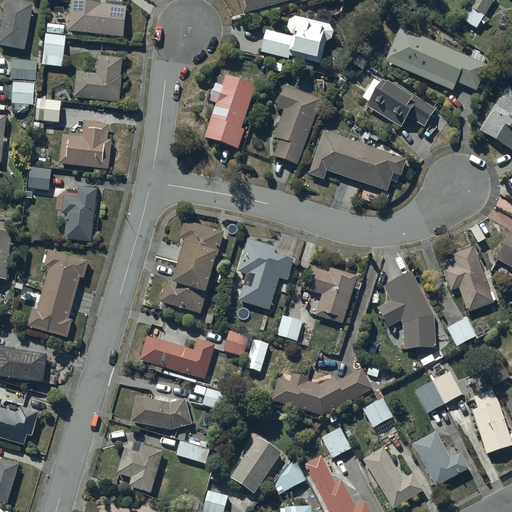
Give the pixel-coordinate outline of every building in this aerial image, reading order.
[(100,3),(73,0),(71,0),(68,32),(123,38),(126,8),(100,5),(100,3)] [(239,0),(244,15),(297,0),(239,0)] [(493,0),(475,0),(468,12),(465,10),(456,24),(465,30),(465,31),(473,36),(493,0)] [(34,6),(7,1),(0,39),(0,45),(25,51),(34,6)] [(333,15),(318,11),(316,22),(297,18),(290,22),(288,30),(293,37),(267,32),(262,53),(290,60),(290,57),(322,64),(327,43),(333,40),(334,32),(330,26),(333,15)] [(48,24),(47,33),(65,35),(66,26),(48,24)] [(487,66),(401,28),(386,62),(453,92),(456,83),(476,92),(487,66)] [(66,38),(46,35),(42,65),(62,68),(66,38)] [(122,59),(96,57),(95,75),(85,74),(85,72),(76,71),(74,98),(120,102),(122,78),(121,78),(122,59)] [(38,62),(12,61),(11,80),(36,82),(38,62)] [(234,79),(225,77),(223,86),(216,84),(211,103),(216,104),(206,139),(239,149),(244,131),(242,130),(255,86),(243,82),(243,80),(234,77),(234,79)] [(393,86),(383,81),(367,107),(402,128),(408,117),(426,127),(436,109),(434,108),(437,104),(428,99),(426,103),(394,84),(393,86)] [(35,85),(13,83),(12,104),(34,106),(35,85)] [(295,89),(286,86),(278,110),(284,112),(274,139),(280,141),(275,156),(299,165),(323,99),(309,94),(312,88),(297,83),(295,89)] [(511,93),(505,89),(480,133),(511,151),(511,93)] [(62,102),(38,100),(36,121),(60,123),(62,102)] [(7,117),(0,116),(0,163),(3,164),(5,144),(8,144),(8,140),(4,140),(7,117)] [(109,126),(84,123),(83,138),(62,136),(60,165),(95,168),(94,174),(100,175),(100,169),(110,170),(112,142),(108,141),(109,126)] [(407,160),(324,133),(310,176),(325,181),(328,173),(388,192),(392,182),(399,185),(407,160)] [(52,171),(31,169),(29,189),(50,191),(52,171)] [(97,190),(79,189),(78,199),(64,198),(62,215),(67,216),(65,240),(92,243),(97,190)] [(224,233),(185,222),(180,240),(185,241),(182,249),(184,249),(174,286),(166,284),(161,304),(201,315),(224,233)] [(13,233),(0,231),(0,280),(8,281),(13,233)] [(511,232),(510,232),(495,260),(511,268),(511,232)] [(277,248),(249,240),(240,272),(248,275),(240,302),(271,311),(280,279),(288,281),(294,261),(275,255),(277,248)] [(458,267),(444,271),(450,291),(459,289),(467,313),(494,304),(475,247),(454,253),(458,267)] [(90,262),(48,251),(44,268),(48,269),(37,312),(32,311),(28,328),(69,339),(74,321),(70,320),(81,278),(85,279),(90,262)] [(329,273),(314,269),(307,291),(323,295),(316,317),(343,325),(358,277),(331,268),(329,273)] [(412,273),(384,288),(391,302),(379,309),(389,328),(401,322),(403,326),(403,351),(435,349),(434,315),(412,273)] [(305,324),(284,317),(278,336),(299,343),(305,324)] [(465,319),(447,329),(457,348),(475,338),(465,319)] [(250,337),(230,332),(225,353),(244,358),(250,337)] [(215,345),(197,340),(195,351),(147,338),(141,362),(206,380),(215,345)] [(269,345),(254,341),(246,368),(261,373),(269,345)] [(16,349),(0,347),(0,349),(0,377),(44,382),(47,354),(16,351),(16,349)] [(484,369),(494,386),(509,378),(499,361),(484,369)] [(370,366),(367,377),(377,380),(380,370),(370,366)] [(309,380),(292,375),(290,383),(279,380),(272,402),(324,417),(374,392),(363,370),(337,383),(335,379),(321,387),(308,383),(309,380)] [(432,383),(444,404),(462,395),(450,373),(432,383)] [(444,404),(432,383),(416,392),(428,413),(444,404)] [(231,397),(197,387),(195,394),(206,397),(203,406),(226,412),(231,397)] [(511,443),(493,392),(474,399),(478,410),(472,413),(488,455),(511,446),(511,443)] [(171,404),(137,398),(132,423),(172,431),(193,426),(187,400),(171,404)] [(383,399),(364,410),(375,429),(394,418),(383,399)] [(3,401),(0,400),(0,439),(24,448),(28,436),(32,437),(40,414),(20,408),(18,415),(0,409),(3,401)] [(341,429),(321,439),(332,460),(352,450),(341,429)] [(437,435),(415,446),(436,488),(469,471),(461,454),(449,460),(437,435)] [(283,454),(259,439),(232,480),(255,495),(283,454)] [(164,452),(142,446),(143,444),(135,442),(132,453),(125,451),(118,475),(133,480),(130,488),(151,494),(164,452)] [(211,450),(181,442),(176,457),(206,466),(211,450)] [(384,449),(364,461),(394,510),(424,492),(415,476),(405,482),(384,449)] [(321,457),(305,466),(330,511),(372,511),(367,502),(357,507),(342,481),(336,484),(321,457)] [(296,458),(274,484),(279,495),(308,482),(296,458)] [(0,502),(7,505),(20,466),(0,460),(0,502)] [(224,511),(228,497),(209,492),(203,511),(224,511)]
